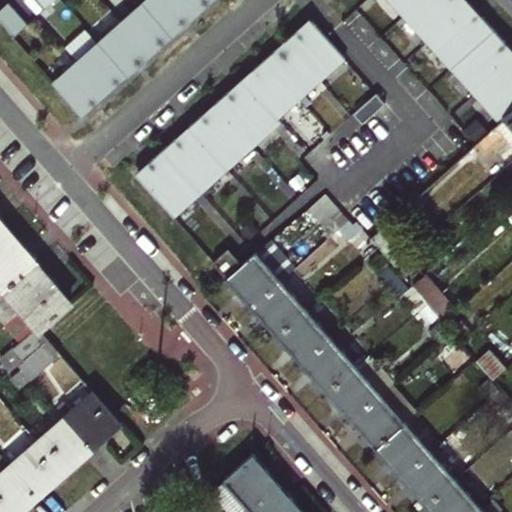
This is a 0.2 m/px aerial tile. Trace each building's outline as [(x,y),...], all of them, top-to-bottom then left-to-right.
[(144,0),(53,81),(83,115),(212,0),(144,0)] [(511,104),(511,49),(466,0),(387,0),(496,119),(511,104)] [(8,3),(0,10),(0,21),(14,37),(28,25),(8,3)] [(133,171),(172,215),(280,119),(277,116),(344,56),(308,16),(133,171)] [(511,104),(496,119),(489,124),(511,150),(511,104)] [(338,228),(348,218),(339,207),(328,217),(338,228)] [(338,228),(348,239),(358,230),(348,218),(338,228)] [(0,281),(5,287),(34,262),(0,221),(0,281)] [(393,264),(405,254),(377,221),(365,232),(376,244),(393,264)] [(211,259),(225,275),(241,262),(227,247),(211,259)] [(251,304),(280,279),(254,250),(241,262),(225,275),(251,304)] [(405,254),(393,264),(401,273),(410,283),(422,272),(425,270),(408,251),(405,254)] [(11,344),(21,356),(45,334),(40,328),(69,303),(34,262),(5,287),(0,291),(0,314),(19,337),(11,344)] [(378,274),(387,285),(398,275),(389,265),(378,274)] [(427,303),(440,292),(422,272),(410,283),(426,301),(427,303)] [(387,285),(397,296),(408,287),(398,275),(387,285)] [(251,304),(276,333),(305,308),(280,279),(251,304)] [(443,321),(455,310),(440,292),(427,303),(440,318),(443,321)] [(276,333),(300,360),(329,335),(305,308),(276,333)] [(426,330),(437,341),(447,332),(437,320),(426,330)] [(437,341),(447,353),(458,344),(447,332),(437,341)] [(22,365),(30,374),(58,349),(45,334),(21,356),(17,360),(22,365)] [(326,389),(354,364),(329,335),(300,360),(326,389)] [(492,377),(504,366),(488,347),(475,358),(492,377)] [(351,418),(379,393),(394,379),(370,351),(354,364),(326,389),(351,418)] [(10,375),(18,385),(30,374),(22,365),(10,375)] [(476,386),(486,398),(497,389),(486,377),(476,386)] [(91,443),(118,418),(93,389),(84,379),(57,404),(66,414),(91,443)] [(394,379),(379,393),(351,418),(375,446),(404,420),(419,407),(394,379)] [(486,398),(496,410),(507,401),(497,389),(486,398)] [(38,438),(64,467),(91,443),(66,414),(38,438)] [(400,474),(429,449),(404,420),(375,446),(400,474)] [(37,490),(64,467),(38,438),(12,462),(37,490)] [(426,503),(454,478),(465,468),(440,439),(429,449),(400,474),(426,503)] [(224,478),(249,506),(277,481),(252,453),(224,478)] [(0,472),(0,503),(7,511),(12,511),(37,490),(12,462),(0,472)] [(433,511),(472,511),(479,506),(454,478),(426,503),(433,511)] [(254,511),(298,511),(302,509),(277,481),(249,506),(254,511)]
